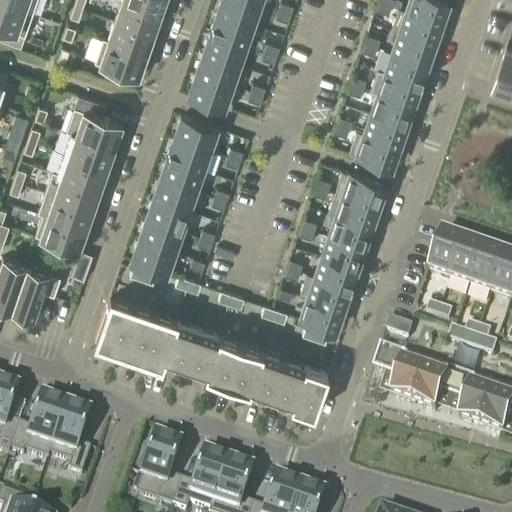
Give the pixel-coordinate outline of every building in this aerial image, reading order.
[(0,0),(0,2),(22,10),(23,10),(26,0),(0,0)] [(75,0),(73,6),(81,9),(84,0),(75,0)] [(122,0),(120,0),(113,20),(152,33),(159,13),(122,0)] [(122,0),(159,13),(163,0),(122,0)] [(248,0),(220,0),(216,12),(250,23),(257,3),(248,0)] [(440,0),(408,0),(405,11),(404,11),(439,23),(446,2),(440,0)] [(22,10),(0,2),(0,40),(20,48),(32,13),(23,10),(22,10)] [(280,2),(277,10),(289,14),(292,6),(280,2)] [(390,7),(378,2),(375,11),(387,15),(390,7)] [(81,9),(73,6),(69,18),(77,21),(81,9)] [(390,30),(397,33),(397,32),(431,44),(439,23),(404,11),(405,11),(397,8),(390,30)] [(289,14),(277,10),(274,18),(286,22),(289,14)] [(216,12),(209,32),(243,44),(250,23),(216,12)] [(113,20),(106,39),(106,40),(145,53),(152,33),(113,20)] [(66,26),(62,38),(70,41),(74,29),(66,26)] [(209,32),(202,52),(236,64),(243,44),(209,32)] [(397,33),(390,52),(424,64),(431,44),(397,32),(397,33)] [(367,35),(364,43),(376,47),(379,39),(367,35)] [(106,40),(106,39),(102,38),(94,62),(137,77),(145,53),(106,40)] [(266,43),(263,51),(275,55),(278,47),(266,43)] [(376,47),(364,43),(361,51),(373,56),(376,47)] [(493,86),(511,92),(511,48),(507,46),(493,86)] [(275,55),(263,51),(260,59),(272,63),(275,55)] [(202,52),(195,73),(237,87),(237,86),(229,84),(236,64),(202,52)] [(390,52),(384,72),(383,73),(417,84),(424,64),(390,52)] [(368,91),(376,94),(376,93),(410,105),(417,84),(383,73),(384,72),(376,69),(368,91)] [(237,87),(195,73),(188,94),(222,106),(229,108),(236,88),(237,87)] [(353,76),(350,84),(362,88),(365,80),(353,76)] [(252,83),(249,92),(261,96),(264,88),(252,83)] [(362,88),(350,84),(347,92),(359,96),(362,88)] [(261,96),(249,92),(246,100),(258,104),(261,96)] [(376,94),(369,113),(403,125),(410,105),(376,93),(376,94)] [(69,132),(112,147),(121,124),(101,117),(105,105),(77,95),(73,107),(64,132),(69,133),(69,132)] [(38,108),(34,120),(42,123),(46,111),(38,108)] [(16,150),(28,117),(16,113),(5,146),(16,150)] [(369,113),(362,133),(362,134),(396,146),(403,125),(369,113)] [(180,116),(173,137),(214,152),(215,151),(214,151),(221,130),(214,128),(180,116)] [(338,117),(336,125),(348,129),(351,121),(338,117)] [(348,129),(336,125),(333,133),(345,137),(348,129)] [(31,129),(27,141),(35,143),(39,132),(31,129)] [(362,134),(362,133),(355,130),(354,132),(355,132),(348,153),(355,155),(389,167),(396,146),(362,134)] [(69,132),(69,133),(62,153),(105,168),(112,147),(69,132)] [(173,137),(166,158),(200,169),(207,150),(214,153),(214,152),(173,137)] [(35,143),(27,141),(23,153),(31,155),(35,143)] [(230,148),(227,156),(239,160),(242,152),(230,148)] [(0,163),(0,164),(9,167),(14,153),(4,150),(0,163)] [(62,153),(56,172),(55,173),(98,188),(105,168),(62,153)] [(239,160),(227,156),(224,164),(236,168),(239,160)] [(166,158),(159,178),(193,190),(200,169),(166,158)] [(17,169),(13,181),(21,184),(25,172),(17,169)] [(51,171),(44,192),(91,208),(98,188),(55,173),(56,172),(51,171)] [(334,192),(333,193),(375,207),(382,186),(348,174),(341,172),(334,192)] [(159,178),(152,199),(186,210),(193,190),(159,178)] [(317,178),(315,186),(327,190),(329,182),(317,178)] [(21,184),(13,181),(9,193),(17,196),(21,184)] [(327,190),(315,186),(312,194),(324,199),(327,190)] [(216,189),(213,197),(225,201),(228,193),(216,189)] [(36,213),(41,215),(41,214),(84,229),(91,208),(44,192),(36,213)] [(326,214),(334,217),(334,216),(368,227),(375,207),(333,193),(326,214)] [(225,201),(213,197),(210,205),(222,209),(225,201)] [(152,199),(145,219),(179,231),(186,210),(152,199)] [(41,214),(41,215),(34,235),(77,250),(84,229),(41,214)] [(334,216),(334,217),(327,236),(361,248),(368,227),(334,216)] [(145,219),(138,239),(172,251),(179,231),(145,219)] [(303,219),(300,227),(312,231),(315,223),(303,219)] [(0,223),(0,249),(8,226),(1,224),(0,223)] [(312,231),(300,227),(298,235),(310,239),(312,231)] [(201,229),(199,238),(211,242),(214,234),(201,229)] [(428,273),(450,280),(463,241),(442,233),(428,273)] [(327,236),(320,257),(354,268),(361,248),(327,236)] [(211,242),(199,238),(196,246),(208,250),(211,242)] [(172,251),(138,239),(130,261),(164,272),(172,251)] [(450,280),(470,287),(484,248),(463,241),(450,280)] [(470,287),(490,294),(504,255),(484,248),(470,287)] [(70,276),(83,280),(91,255),(85,253),(78,251),(70,276)] [(490,294),(511,301),(511,298),(511,257),(504,255),(490,294)] [(0,262),(0,305),(9,309),(24,265),(2,257),(0,262)] [(320,257),(313,276),(313,277),(347,289),(354,268),(320,257)] [(189,266),(201,270),(204,262),(192,258),(189,266)] [(289,260),(286,268),(298,272),(301,264),(289,260)] [(24,265),(9,309),(32,316),(40,292),(53,296),(59,277),(24,265)] [(129,277),(140,281),(143,271),(132,267),(129,277)] [(298,272),(286,268),(284,276),(296,280),(298,272)] [(143,271),(140,281),(151,284),(155,275),(143,271)] [(298,296),(305,298),(306,297),(340,309),(347,289),(313,277),(313,276),(306,274),(298,296)] [(174,286),(185,290),(188,280),(177,276),(174,286)] [(188,280),(185,290),(196,294),(200,284),(197,283),(188,280)] [(279,288),(276,297),(289,301),(291,293),(279,288)] [(217,301),(228,305),(232,295),(220,291),(217,301)] [(232,295),(228,305),(240,309),(243,299),(232,295)] [(306,297),(305,298),(298,319),(332,331),(340,309),(306,297)] [(94,341),(116,349),(131,306),(109,298),(94,341)] [(426,313),(437,317),(440,307),(429,304),(426,313)] [(116,349),(138,356),(153,313),(131,306),(116,349)] [(260,316),(271,320),(275,310),(272,309),(263,306),(260,316)] [(440,307),(437,317),(448,321),(452,311),(440,307)] [(275,310),(271,320),(283,323),(286,314),(275,310)] [(138,356),(160,364),(175,321),(153,313),(138,356)] [(385,331),(408,339),(412,327),(390,319),(385,331)] [(162,361),(182,368),(196,328),(175,321),(160,364),(162,361)] [(465,333),(474,336),(476,337),(479,327),(468,323),(465,333)] [(301,336),(313,340),(316,331),(305,327),(301,336)] [(491,331),(479,327),(476,337),(487,340),(491,331)] [(182,368),(204,375),(218,335),(196,328),(182,368)] [(447,341),(470,348),(474,336),(465,333),(451,328),(447,341)] [(316,331),(313,340),(324,344),(327,335),(316,331)] [(204,375),(225,383),(239,343),(218,335),(204,375)] [(474,336),(470,348),(492,356),(497,344),(487,340),(476,337),(474,336)] [(225,383),(247,390),(261,350),(239,343),(225,383)] [(390,396),(413,404),(427,362),(380,346),(372,370),(396,378),(390,396)] [(247,390),(269,398),(282,358),(261,350),(247,390)] [(476,369),(480,355),(466,351),(462,365),(476,369)] [(289,406),(290,406),(304,365),(282,358),(269,398),(289,405),(289,406)] [(461,374),(427,362),(413,404),(435,412),(441,394),(453,398),(461,374)] [(304,365),(290,406),(312,414),(326,373),(304,365)] [(458,420),(482,428),(497,386),(461,374),(453,398),(464,402),(458,420)] [(0,452),(8,455),(9,451),(18,425),(6,420),(16,389),(8,386),(9,383),(0,379),(0,452)] [(511,391),(497,386),(482,428),(503,435),(509,417),(511,418),(511,391)] [(18,425),(9,451),(22,456),(23,452),(47,460),(48,456),(47,455),(65,402),(50,397),(49,400),(41,398),(30,429),(18,425)] [(80,407),(65,402),(47,455),(48,456),(69,463),(67,471),(80,476),(89,449),(77,445),(88,414),(79,411),(80,407)] [(180,481),(168,476),(179,445),(173,443),(174,440),(159,434),(158,438),(154,437),(148,453),(145,452),(140,467),(143,469),(134,494),(159,503),(171,507),(180,481)] [(203,453),(192,485),(180,481),(171,507),(185,511),(187,504),(209,511),(210,511),(228,458),(213,453),(212,456),(203,453)] [(249,511),(252,505),(240,501),(250,470),(242,467),(243,463),(228,458),(210,511),(209,511),(208,511),(249,511)] [(289,511),(300,483),(285,478),(283,481),(275,478),(264,509),(252,505),(249,511),(289,511)] [(313,491),(315,488),(300,483),(289,511),(315,511),(322,494),(313,491)] [(77,488),(74,497),(80,499),(82,490),(77,488)] [(21,511),(25,500),(0,490),(0,506),(2,507),(0,511),(21,511)]
